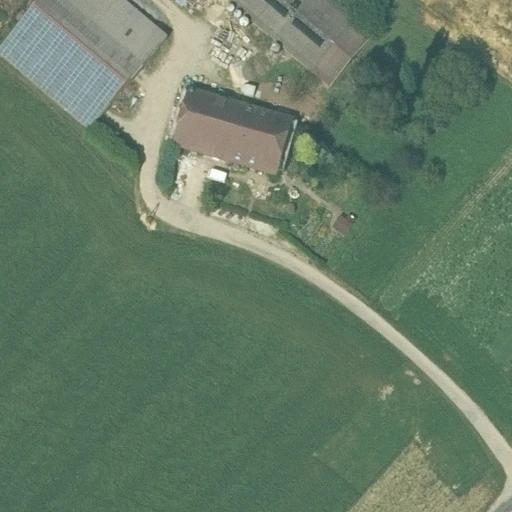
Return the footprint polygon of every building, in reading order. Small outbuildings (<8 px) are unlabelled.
[(143,69),(61,0),(42,0),(0,50),(0,56),(90,132),(144,69),(143,69)] [(167,40),(119,0),(61,0),(143,69),(167,40)] [(200,0),(182,0),(193,9),(200,0)] [(355,24),(326,0),(233,0),(230,4),(312,74),(355,24)] [(355,24),(312,74),(331,89),(373,39),(355,24)] [(292,123),(190,93),(181,123),(222,135),(215,159),(276,177),(292,123)] [(222,135),(181,123),(174,147),(215,159),(222,135)]
